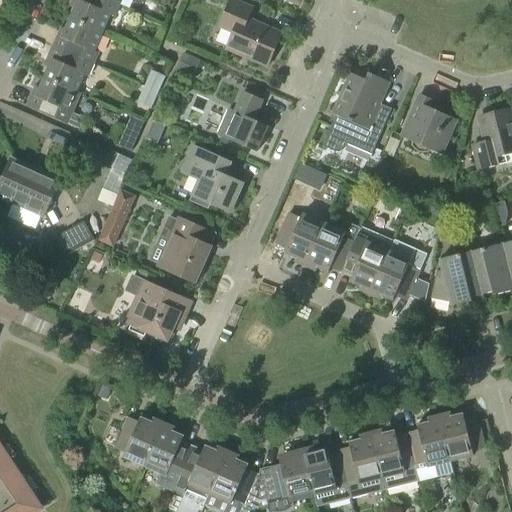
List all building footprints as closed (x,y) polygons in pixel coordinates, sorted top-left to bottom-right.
[(120,5),(108,0),(76,0),(78,1),(71,19),(102,33),(110,15),(115,17),(120,5)] [(268,65),(281,36),(247,22),(253,9),(232,0),(230,0),(219,26),(233,33),(227,47),(268,65)] [(102,33),(71,19),(63,37),(58,35),(53,47),(94,65),(99,53),(95,51),(102,33)] [(94,65),(53,47),(48,58),(52,60),(44,78),(76,93),(77,92),(85,74),(89,76),(94,65)] [(200,62),(183,54),(176,71),(193,79),(200,62)] [(152,70),(144,87),(146,87),(158,93),(165,76),(152,70)] [(371,155),(392,109),(380,104),(389,83),(369,74),(366,80),(350,73),(332,114),(336,116),(322,147),(335,152),(339,152),(343,151),(346,148),(347,144),(371,155)] [(76,93),(44,78),(37,96),(32,95),(27,107),(67,124),(81,93),(77,92),(76,93)] [(138,102),(151,108),(155,100),(158,93),(146,87),(144,87),(138,102)] [(257,152),(268,127),(253,120),(262,100),(243,92),(235,112),(230,109),(218,136),(257,152)] [(442,154),(456,121),(432,111),(436,103),(419,96),(401,136),(413,141),(411,145),(418,153),(428,153),(430,149),(442,154)] [(506,162),(504,155),(511,152),(511,121),(509,110),(480,117),(486,143),(472,146),(478,169),(506,162)] [(118,145),(131,151),(144,122),(131,116),(118,145)] [(208,209),(210,203),(228,211),(233,201),(235,202),(242,184),(224,176),(230,163),(193,146),(182,173),(199,181),(190,201),(208,209)] [(121,153),(101,199),(112,204),(123,178),(132,158),(121,153)] [(0,197),(43,217),(58,181),(11,160),(0,185),(0,197)] [(299,173),(309,178),(313,168),(303,164),(299,173)] [(99,241),(113,247),(135,197),(121,191),(99,241)] [(463,199),(453,197),(451,206),(461,208),(463,199)] [(441,205),(436,203),(430,206),(427,210),(430,216),(435,218),(442,215),(443,210),(441,205)] [(294,262),(305,267),(306,264),(324,223),(303,214),(301,218),(289,213),(278,238),(290,243),(285,254),(295,259),(294,262)] [(168,242),(158,266),(194,282),(196,279),(200,280),(205,270),(200,268),(215,235),(179,219),(174,229),(166,226),(160,238),(168,242)] [(333,262),(343,267),(361,228),(344,221),(340,230),(324,223),(306,264),(305,267),(316,272),(317,268),(328,273),(333,262)] [(65,257),(94,241),(83,222),(55,238),(65,257)] [(358,291),(369,296),(371,292),(394,241),(362,227),(361,229),(361,228),(343,267),(341,273),(351,277),(349,282),(360,287),(358,291)] [(371,292),(369,296),(380,300),(381,296),(393,301),(397,290),(409,296),(420,271),(419,270),(425,258),(423,253),(394,241),(371,292)] [(511,241),(502,244),(511,282),(511,241)] [(511,282),(502,244),(471,252),(482,295),(493,292),(493,296),(511,291),(511,282)] [(482,295),(471,252),(439,260),(441,271),(437,271),(436,271),(431,299),(449,303),(450,307),(471,301),(471,298),(482,295)] [(180,313),(186,300),(136,279),(130,292),(143,298),(129,330),(144,337),(146,331),(167,340),(173,327),(176,329),(183,314),(180,313)] [(102,388),(98,397),(105,400),(109,391),(102,388)] [(450,412),(439,415),(440,419),(451,462),(473,456),(472,451),(484,448),(478,422),(466,425),(463,413),(451,416),(450,412)] [(420,436),(409,439),(420,483),(454,474),(451,462),(440,419),(439,415),(427,418),(428,422),(417,425),(420,436)] [(123,457),(145,467),(162,426),(164,422),(153,418),(151,422),(141,417),(136,428),(124,423),(114,448),(125,453),(123,457)] [(171,492),(172,493),(190,452),(179,447),(184,436),(173,431),(175,427),(164,422),(162,426),(145,467),(161,473),(155,485),(171,492)] [(382,429),(370,432),(371,436),(385,491),(420,483),(409,439),(397,442),(394,430),(383,433),(382,429)] [(351,453),(340,456),(347,483),(351,500),(385,491),(371,436),(370,432),(359,435),(360,439),(348,442),(351,453)] [(172,493),(204,507),(212,489),(227,455),(229,451),(218,446),(216,450),(205,445),(200,456),(190,452),(172,493)] [(314,446),(302,449),(303,453),(314,496),(317,508),(351,500),(347,483),(340,456),(329,459),(326,447),(315,450),(314,446)] [(264,484),(262,483),(257,511),(269,509),(270,511),(272,511),(276,511),(279,511),(282,511),(285,511),(288,509),(292,506),(293,506),(292,501),(314,496),(303,453),(302,449),(291,452),(292,456),(280,459),(283,470),(261,476),(264,484)] [(0,511),(35,511),(39,510),(0,450),(0,511)] [(212,489),(204,507),(217,511),(241,511),(244,506),(257,511),(262,483),(244,475),(248,464),(238,460),(239,456),(229,451),(227,455),(212,489)]
